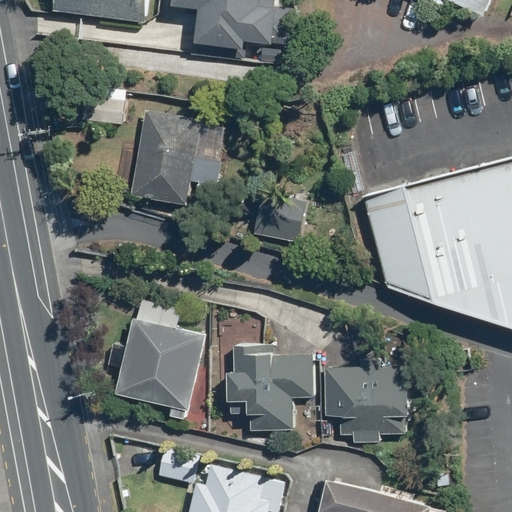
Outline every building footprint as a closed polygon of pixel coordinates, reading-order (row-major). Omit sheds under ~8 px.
[(151,0),(87,0),(92,25),(155,14),(151,0)] [(208,0),(217,1),(213,36),(266,43),(267,34),(296,37),(300,1),(293,0),(208,0)] [(492,0),(455,0),(486,14),(492,0)] [(208,4),(163,11),(168,41),(212,34),(208,4)] [(130,98),(89,95),(86,119),(127,123),(130,98)] [(206,118),(149,109),(136,194),(192,202),(195,179),(220,183),(224,158),(200,155),(206,118)] [(511,155),(369,191),(393,284),(511,320),(511,155)] [(311,198),(265,191),(258,233),(304,241),(311,198)] [(141,316),(136,315),(119,390),(192,407),(210,331),(182,324),(186,306),(145,297),(141,316)] [(209,304),(190,300),(187,313),(206,317),(209,304)] [(239,368),(231,368),(232,397),(253,397),(253,429),(297,428),(297,396),(317,395),(316,352),(277,353),(277,341),(239,342),(239,368)] [(365,364),(328,364),(329,413),(344,413),(344,432),(357,432),(357,441),(384,441),(384,432),(409,432),(409,411),(413,411),(413,382),(406,382),(406,364),(384,364),(385,357),(365,357),(365,364)] [(203,453),(166,447),(161,475),(198,482),(203,453)] [(282,511),(290,478),(215,462),(211,482),(200,479),(192,511),(270,511),(271,509),(282,511)] [(435,511),(438,498),(331,475),(322,511),(435,511)]
